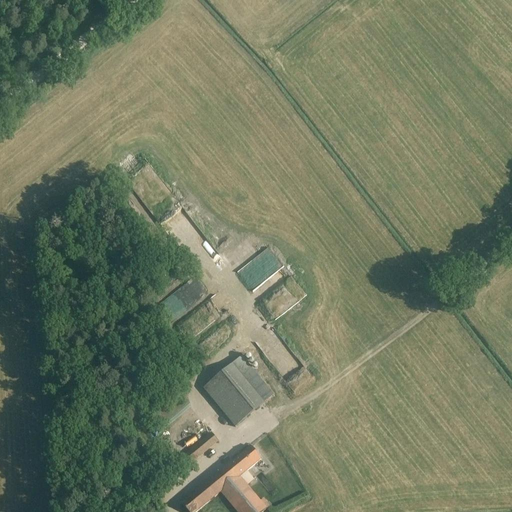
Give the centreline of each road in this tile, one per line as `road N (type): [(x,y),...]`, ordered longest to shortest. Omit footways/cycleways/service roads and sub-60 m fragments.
road 1 (track): [(0,109),(136,0)]
road 2 (unknown): [(156,511),(209,451),(260,413)]
